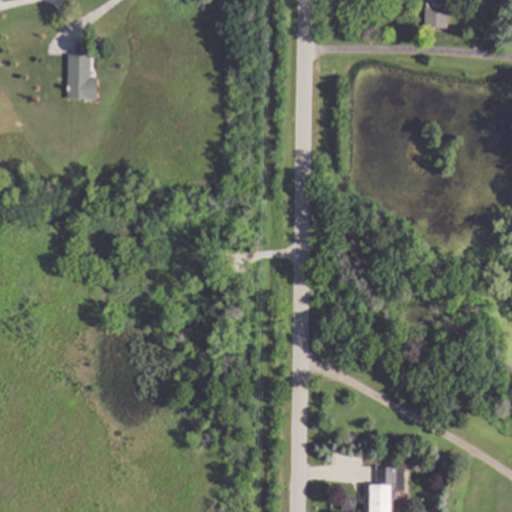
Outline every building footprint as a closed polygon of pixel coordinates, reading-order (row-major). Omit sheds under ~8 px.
[(449,0),(449,29),(426,29),(426,0),(449,0)] [(93,77),(99,77),(99,99),(69,98),(70,54),(93,55),(93,77)] [(233,234),(207,234),(207,214),(229,214),(233,214),(233,234)] [(407,467),(406,489),(398,489),(398,498),(393,498),(391,511),(372,511),(373,486),(377,484),(378,465),(407,467)] [(357,510),(342,510),(342,497),(357,497),(357,510)]
